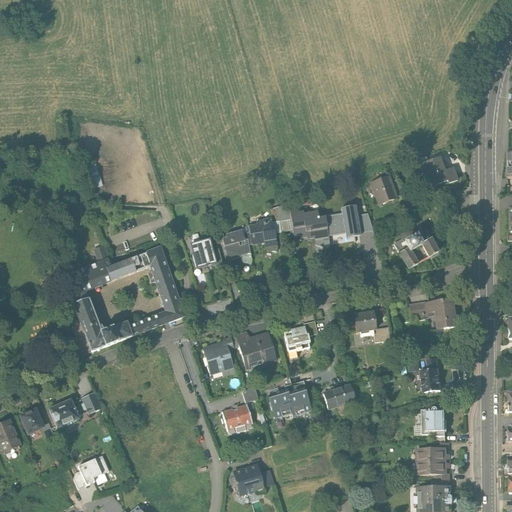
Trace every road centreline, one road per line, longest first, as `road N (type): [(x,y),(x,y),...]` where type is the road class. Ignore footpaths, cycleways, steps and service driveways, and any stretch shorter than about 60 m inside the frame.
road 1 (residential): [(485,272),(306,300),(167,337)]
road 2 (secondary): [(485,272),(486,101),(511,34)]
road 3 (secondary): [(487,511),(485,272)]
road 4 (residential): [(167,337),(213,463),(214,511)]
road 5 (residential): [(167,337),(0,402)]
